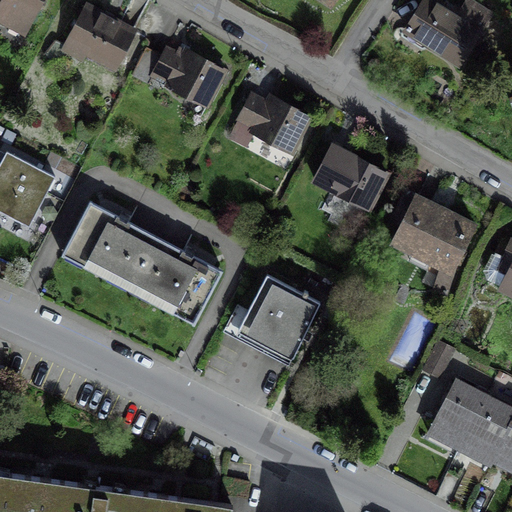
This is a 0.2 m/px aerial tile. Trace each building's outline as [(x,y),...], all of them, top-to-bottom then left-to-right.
[(58,0),(0,0),(0,5),(4,7),(0,15),(0,27),(35,45),(58,0)] [(351,0),(318,0),(341,15),(351,0)] [(459,20),(436,4),(412,38),(469,79),(499,38),(485,29),(494,16),(473,1),(459,20)] [(146,33),(93,8),(67,61),(87,71),(91,63),(124,79),(146,33)] [(187,60),(174,54),(161,79),(180,89),(173,103),(213,123),(237,76),(191,53),(187,60)] [(271,107),(258,101),(245,126),(265,136),(257,150),(297,170),(321,124),(275,100),(271,107)] [(347,162),(334,155),(321,180),(341,190),(334,204),(373,225),(398,178),(351,154),(347,162)] [(66,182),(16,158),(0,190),(0,214),(40,234),(66,182)] [(491,231),(427,199),(399,254),(447,278),(439,295),(455,303),(491,231)] [(140,296),(168,242),(100,207),(72,261),(140,296)] [(209,332),(237,278),(168,242),(140,296),(209,332)] [(511,264),(496,298),(511,305),(511,264)] [(320,304),(268,275),(237,336),(289,366),(320,304)] [(470,456),(496,400),(466,385),(439,441),(470,456)] [(501,470),(511,445),(511,407),(496,400),(470,456),(501,470)] [(511,445),(501,470),(505,472),(511,475),(511,445)] [(32,511),(37,480),(0,475),(0,511),(32,511)] [(135,511),(138,493),(37,480),(32,511),(135,511)] [(238,511),(239,506),(138,493),(135,511),(238,511)]
